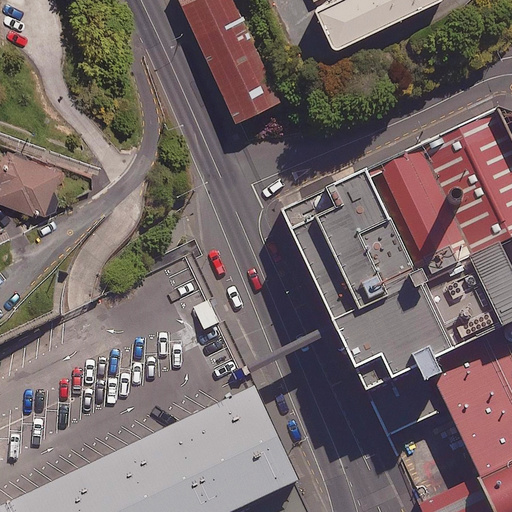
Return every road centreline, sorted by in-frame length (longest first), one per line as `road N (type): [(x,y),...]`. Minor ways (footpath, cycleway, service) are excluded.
road 1 (residential): [(0,301),(137,174),(151,120),(136,52),(148,13)]
road 2 (tertiary): [(229,192),(347,480)]
road 3 (residential): [(511,72),(229,192)]
road 4 (tertiary): [(148,13),(229,192)]
